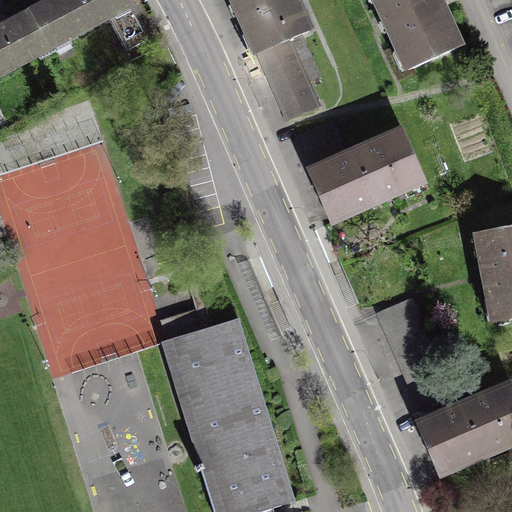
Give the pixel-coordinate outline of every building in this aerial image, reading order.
[(133,0),(36,0),(32,3),(54,46),(136,4),(133,0)] [(220,0),(246,61),(260,55),(287,118),(320,104),(293,41),(307,35),(292,0),(220,0)] [(433,0),(360,0),(399,81),(458,54),(433,0)] [(32,3),(0,18),(0,73),(54,46),(32,3)] [(130,47),(147,40),(138,17),(121,23),(130,47)] [(402,133),(304,173),(327,229),(426,189),(402,133)] [(511,239),(471,247),(487,334),(511,329),(511,239)] [(407,302),(380,314),(400,361),(427,349),(407,302)] [(168,342),(163,343),(216,511),(258,511),(294,501),(238,320),(204,331),(197,309),(161,320),(168,342)] [(449,398),(427,349),(400,361),(422,410),(449,398)] [(511,385),(414,426),(438,484),(511,454),(511,385)]
